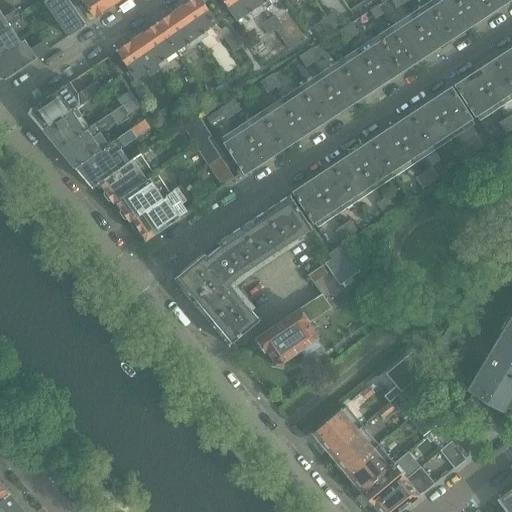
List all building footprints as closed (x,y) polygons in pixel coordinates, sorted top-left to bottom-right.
[(47,0),(44,2),(56,19),(67,37),(85,25),(68,0),(47,0)] [(81,0),(94,18),(115,4),(112,0),(81,0)] [(191,0),(177,10),(199,42),(208,36),(205,32),(217,24),(204,5),(205,1),(203,0),(191,0)] [(254,0),(222,0),(237,21),(249,13),(252,18),(262,12),(254,0)] [(254,0),(262,12),(271,5),(277,0),(254,0)] [(455,0),(444,0),(433,7),(453,37),(472,25),(455,0)] [(483,0),(455,0),(472,25),(481,18),(485,18),(488,15),(490,13),(491,12),(483,0)] [(483,0),(491,12),(494,10),(497,10),(501,7),(502,5),(509,0),(483,0)] [(433,7),(414,19),(434,50),(453,37),(433,7)] [(378,8),(371,12),(376,20),(383,16),(378,8)] [(0,32),(22,17),(17,9),(5,18),(0,10),(0,32)] [(177,10),(157,24),(176,51),(186,44),(189,49),(199,42),(177,10)] [(333,13),(326,17),(334,28),(340,24),(333,13)] [(268,21),(275,31),(282,26),(275,16),(268,21)] [(28,25),(27,23),(22,17),(0,32),(0,57),(22,43),(21,42),(15,34),(28,25)] [(326,17),(320,22),(327,32),(334,28),(326,17)] [(48,50),(67,37),(56,19),(36,33),(43,42),(48,50)] [(414,19),(395,32),(415,62),(418,61),(422,59),(424,56),(434,50),(414,19)] [(268,21),(261,25),(268,36),(275,31),(268,21)] [(352,23),(345,27),(352,39),(359,34),(352,23)] [(157,24),(137,37),(157,64),(176,51),(157,24)] [(345,27),(339,32),(345,43),(352,39),(345,27)] [(395,32),(380,42),(399,73),(400,72),(415,62),(395,32)] [(234,36),(225,41),(235,55),(243,50),(234,36)] [(116,51),(123,62),(135,80),(146,72),(150,77),(161,69),(157,64),(137,37),(116,51)] [(21,42),(22,43),(0,57),(0,78),(6,79),(48,50),(43,42),(31,50),(24,40),(21,42)] [(380,42),(362,54),(381,84),(391,78),(394,77),(398,75),(399,73),(380,42)] [(497,59),(495,60),(511,85),(511,48),(506,53),(502,54),(499,56),(497,59)] [(313,49),(306,53),(314,65),(320,60),(313,49)] [(306,53),(299,58),(307,69),(314,65),(306,53)] [(362,54),(342,67),(362,96),(381,84),(362,54)] [(511,85),(495,60),(475,73),(499,109),(511,99),(511,85)] [(342,67),(323,79),(343,109),(362,96),(342,67)] [(457,85),(456,86),(479,122),(499,109),(475,73),(466,79),(463,80),(459,82),(457,85)] [(274,74),(267,79),(274,90),(281,86),(274,74)] [(137,79),(130,84),(137,94),(144,89),(137,79)] [(267,79),(260,83),(267,95),(274,90),(267,79)] [(323,79),(303,92),(323,122),(325,121),(328,120),(332,118),(333,115),(343,109),(323,79)] [(31,109),(29,114),(43,130),(72,111),(103,91),(97,81),(78,94),(70,83),(31,109)] [(440,96),(431,102),(455,138),(474,125),(451,89),(449,90),(446,91),(442,93),(440,96)] [(227,90),(210,101),(215,109),(232,97),(227,90)] [(116,100),(121,107),(135,98),(130,91),(116,100)] [(303,92),(283,106),(303,136),(313,129),(316,128),(319,126),(321,123),(323,122),(303,92)] [(126,116),(141,106),(135,98),(121,107),(85,131),(59,149),(75,168),(108,145),(100,133),(115,123),(117,126),(128,119),(126,116)] [(234,100),(228,105),(235,116),(242,112),(234,100)] [(210,101),(199,108),(204,116),(215,109),(210,101)] [(431,102),(412,115),(435,150),(455,138),(431,102)] [(228,105),(221,109),(228,120),(235,116),(228,105)] [(283,106),(264,118),(283,148),(303,136),(283,106)] [(72,111),(43,130),(59,149),(85,131),(72,111)] [(218,111),(208,118),(213,127),(224,120),(218,111)] [(412,115),(392,128),(415,163),(435,150),(412,115)] [(202,118),(186,128),(198,147),(211,138),(214,136),(202,118)] [(264,118),(245,131),(264,161),(283,148),(264,118)] [(511,128),(506,119),(499,123),(505,133),(511,129),(511,128)] [(108,145),(75,168),(92,188),(99,183),(119,168),(111,156),(136,138),(150,129),(144,120),(108,145)] [(374,140),(372,141),(396,176),(415,163),(392,128),(383,134),(379,135),(376,137),(374,140)] [(245,131),(225,144),(244,174),(246,173),(250,172),(253,170),(255,167),(264,161),(245,131)] [(211,138),(198,147),(211,167),(224,158),(211,138)] [(362,148),(353,153),(376,189),(396,176),(372,141),(370,142),(367,143),(364,145),(362,148)] [(468,144),(461,148),(467,158),(474,154),(468,144)] [(461,148),(454,153),(461,163),(467,158),(461,148)] [(353,153),(333,166),(357,202),(376,189),(353,153)] [(99,183),(105,191),(104,192),(103,195),(108,201),(111,202),(112,201),(113,203),(116,201),(153,175),(140,154),(119,168),(99,183)] [(224,158),(211,167),(223,185),(236,177),(224,158)] [(333,166),(314,179),(337,215),(357,202),(333,166)] [(429,169),(422,173),(428,184),(435,179),(429,169)] [(120,210),(120,213),(124,220),(127,220),(128,219),(129,221),(170,194),(156,173),(153,175),(116,201),(121,210),(120,210)] [(422,173),(415,178),(422,188),(428,184),(422,173)] [(296,191),(293,193),(317,228),(337,215),(314,179),(304,185),(301,186),(297,189),(296,191)] [(170,194),(129,221),(136,231),(139,232),(139,231),(146,240),(187,212),(173,192),(170,194)] [(389,195),(383,199),(389,209),(396,205),(389,195)] [(218,243),(220,247),(207,257),(204,254),(176,277),(177,278),(178,278),(183,285),(178,289),(198,312),(199,311),(228,346),(259,320),(230,285),(239,276),(312,229),(290,196),(218,243)] [(383,199),(376,204),(383,214),(389,209),(383,199)] [(350,221),(343,225),(350,235),(356,231),(350,221)] [(343,225),(336,230),(343,240),(350,235),(343,225)] [(511,232),(508,229),(503,237),(511,243),(511,242),(511,232)] [(503,237),(498,245),(507,250),(511,243),(503,237)] [(331,259),(324,264),(338,284),(339,283),(340,285),(360,272),(342,245),(328,255),(331,259)] [(498,245),(494,253),(503,258),(507,250),(498,245)] [(494,253),(489,260),(498,266),(503,258),(494,253)] [(489,260),(484,268),(493,273),(498,266),(489,260)] [(484,268),(480,276),(489,281),(493,273),(484,268)] [(480,276),(475,284),(484,289),(489,281),(480,276)] [(475,284),(471,291),(480,297),(484,289),(475,284)] [(471,291),(466,299),(475,304),(480,297),(471,291)] [(273,361),(272,365),(281,367),(282,362),(301,350),(305,357),(322,346),(317,339),(318,338),(308,323),(331,308),(321,294),(256,338),(265,351),(267,350),(273,361)] [(466,299),(461,307),(470,312),(475,304),(466,299)] [(461,307),(457,314),(466,320),(470,312),(461,307)] [(511,313),(467,388),(472,391),(471,392),(476,394),(503,410),(511,394),(511,313)] [(457,314),(452,322),(461,328),(466,320),(457,314)] [(452,322),(447,330),(456,335),(461,328),(452,322)] [(447,330),(443,338),(452,343),(456,335),(447,330)] [(439,343),(438,345),(447,351),(452,343),(443,338),(439,343)] [(467,362),(473,351),(459,343),(453,353),(467,362)] [(438,345),(434,353),(442,358),(447,351),(438,345)] [(429,370),(421,360),(426,355),(419,347),(413,352),(413,351),(402,360),(406,365),(389,379),(401,393),(429,370)] [(434,353),(427,365),(435,370),(439,363),(441,361),(442,358),(434,353)] [(439,363),(435,370),(444,375),(449,366),(441,361),(439,363)] [(449,366),(444,375),(452,380),(458,371),(449,366)] [(375,393),(369,387),(369,386),(361,393),(366,400),(375,393)] [(466,435),(477,426),(486,419),(472,401),(463,408),(468,415),(457,424),(466,435)] [(389,402),(377,413),(383,419),(395,409),(389,402)] [(428,405),(416,415),(427,428),(439,418),(428,405)] [(320,442),(319,447),(324,452),(328,452),(329,453),(362,426),(346,407),(313,434),(320,442)] [(336,462),(335,466),(340,471),(344,471),(345,473),(378,445),(362,426),(329,453),(336,462)] [(444,428),(438,433),(447,445),(451,442),(454,440),(444,428)] [(447,445),(441,451),(455,468),(465,460),(451,442),(447,445)] [(345,473),(352,481),(351,485),(356,491),(360,490),(361,491),(394,464),(378,445),(345,473)] [(361,491),(361,492),(374,508),(421,468),(408,452),(394,464),(361,491)] [(421,468),(374,508),(375,508),(378,511),(399,511),(434,484),(421,468)] [(0,482),(0,501),(9,493),(0,482)] [(511,511),(511,488),(500,497),(499,496),(498,496),(509,511),(507,511),(511,511)] [(9,494),(10,494),(9,493),(0,501),(0,511),(11,511),(19,506),(9,494)]
